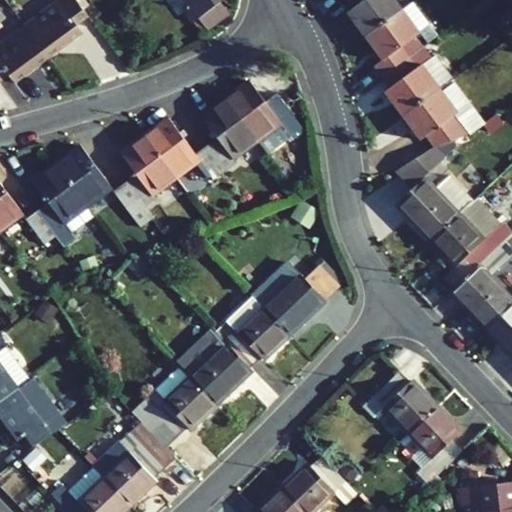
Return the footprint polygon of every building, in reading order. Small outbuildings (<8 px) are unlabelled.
[(82,9),(75,0),(45,0),(22,17),(46,48),(76,26),(70,18),(82,9)] [(192,0),(189,3),(198,15),(216,0),(215,0),(192,0)] [(345,0),(340,6),(358,29),(394,0),(345,0)] [(413,19),(398,0),(394,0),(358,29),(373,49),(365,55),(374,67),(403,45),(419,33),(410,21),(413,19)] [(13,73),(46,48),(22,17),(0,33),(0,72),(7,67),(13,73)] [(419,33),(403,45),(374,67),(382,79),(376,83),(392,104),(434,73),(418,51),(427,45),(419,33)] [(446,64),(430,42),(427,45),(418,51),(434,73),(446,64)] [(463,86),(446,64),(434,73),(451,95),(463,86)] [(451,95),(434,73),(392,104),(409,126),(417,120),(426,131),(441,126),(459,119),(478,106),(463,86),(451,95)] [(226,99),(257,141),(267,155),(290,137),(292,140),(304,130),(277,93),(265,102),(250,81),(226,99)] [(226,99),(201,117),(217,138),(206,146),(225,171),(237,162),(234,159),(257,141),(226,99)] [(144,135),(176,178),(199,161),(213,180),(225,171),(206,146),(195,154),(168,118),(144,135)] [(402,172),(386,187),(426,228),(453,202),(413,161),(445,130),(441,126),(426,131),(385,155),(402,172)] [(176,178),(144,135),(120,153),(136,174),(125,182),(150,216),(161,207),(152,195),(176,178)] [(56,163),(87,205),(111,187),(80,145),(56,163)] [(33,181),(49,202),(37,211),(64,247),(76,238),(72,232),(95,215),(87,205),(56,163),(33,181)] [(113,191),(140,228),(152,219),(151,218),(150,216),(125,182),(113,191)] [(0,229),(18,216),(22,213),(0,183),(0,229)] [(493,212),(469,187),(453,202),(477,227),(493,212)] [(292,215),(310,226),(319,211),(302,200),(292,215)] [(477,227),(453,202),(426,228),(451,254),(459,247),(469,256),(493,232),(503,222),(506,220),(496,209),(493,212),(477,227)] [(25,220),(45,244),(49,241),(56,236),(37,211),(25,220)] [(152,219),(165,236),(171,231),(158,213),(151,218),(152,219)] [(0,229),(0,232),(9,243),(28,228),(18,216),(0,229)] [(160,235),(153,225),(144,232),(152,242),(160,235)] [(502,241),(493,232),(469,256),(441,283),(474,318),(505,288),(480,261),(502,241)] [(49,241),(57,252),(64,247),(56,236),(49,241)] [(129,265),(139,275),(149,266),(139,256),(129,265)] [(80,262),(83,270),(97,265),(94,257),(80,262)] [(338,289),(311,261),(299,273),(326,301),(338,289)] [(252,297),(289,335),(326,301),(299,273),(298,275),(286,262),(250,296),(252,297)] [(511,281),(505,288),(474,318),(497,342),(502,337),(511,347),(511,346),(511,281)] [(261,358),(264,360),(289,335),(252,297),(215,332),(251,368),(261,358)] [(45,301),(38,311),(51,320),(57,309),(45,301)] [(179,366),(216,405),(253,371),(251,368),(215,332),(212,329),(176,363),(179,366)] [(0,401),(19,388),(0,362),(0,349),(5,346),(0,339),(0,401)] [(30,379),(5,346),(0,349),(0,362),(19,388),(30,379)] [(76,370),(82,380),(90,375),(84,365),(76,370)] [(166,448),(188,428),(190,430),(216,405),(179,366),(131,411),(138,419),(141,422),(166,448)] [(107,373),(111,386),(120,383),(116,370),(107,373)] [(435,406),(411,380),(408,382),(398,371),(363,406),(373,416),(383,407),(408,432),(435,406)] [(18,440),(27,452),(65,424),(32,379),(31,380),(30,379),(19,388),(0,401),(0,432),(10,446),(18,440)] [(453,439),(460,432),(435,406),(408,432),(432,458),(417,472),(427,483),(437,474),(463,449),(453,439)] [(138,419),(131,425),(134,429),(141,422),(138,419)] [(154,478),(176,458),(166,448),(141,422),(134,429),(119,442),(129,452),(104,477),(130,505),(156,481),(154,478)] [(93,466),(94,467),(104,477),(129,452),(119,442),(93,466)] [(437,474),(441,478),(467,453),(463,449),(437,474)] [(310,466),(307,463),(281,488),(303,511),(311,511),(333,491),(345,504),(356,493),(320,456),(310,466)] [(338,474),(351,482),(357,474),(344,465),(338,474)] [(94,467),(68,492),(78,502),(104,477),(94,467)] [(122,511),(130,505),(104,477),(78,502),(68,492),(61,484),(50,494),(67,511),(122,511)] [(480,506),(480,511),(511,511),(511,501),(509,502),(507,488),(494,489),(494,484),(459,488),(461,509),(480,506)] [(303,511),(281,488),(256,511),(303,511)]
